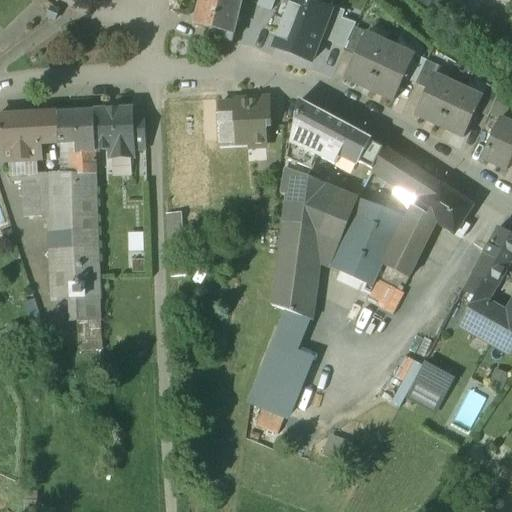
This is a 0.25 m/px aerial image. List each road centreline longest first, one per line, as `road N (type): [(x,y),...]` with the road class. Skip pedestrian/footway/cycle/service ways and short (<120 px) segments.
road 1 (residential): [(511,212),(279,77),(150,72)]
road 2 (residential): [(150,72),(0,87)]
